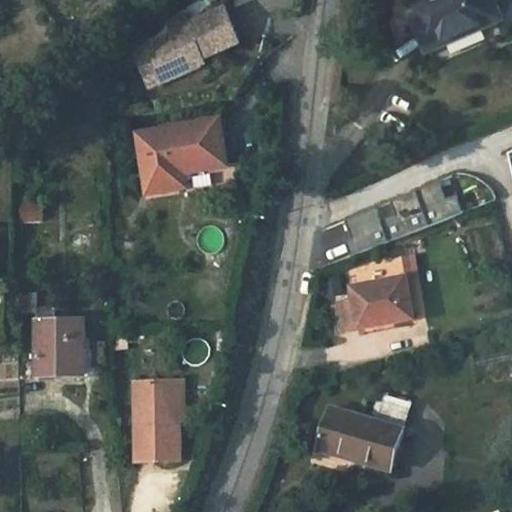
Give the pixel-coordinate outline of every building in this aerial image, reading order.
[(494,0),(415,0),(408,3),(429,52),(503,20),(494,0)] [(174,33),(149,45),(164,80),(206,63),(204,58),(240,42),(226,7),(188,22),(185,13),(168,19),(174,33)] [(164,80),(149,45),(135,50),(150,86),(164,80)] [(220,121),(138,134),(149,193),(186,187),(184,172),(227,165),(220,121)] [(353,258),(466,213),(459,197),(449,201),(442,183),(393,202),(399,217),(384,223),(378,208),(346,221),(354,239),(347,242),(353,258)] [(340,334),(361,330),(396,323),(417,318),(405,257),(349,267),(355,301),(335,306),(340,334)] [(18,294),(18,312),(36,312),(36,294),(18,294)] [(84,322),(38,322),(38,375),(57,375),(57,372),(85,371),(84,322)] [(397,328),(396,323),(361,330),(362,336),(397,328)] [(177,420),(184,420),(188,420),(187,380),(176,381),(177,420)] [(185,462),(184,420),(177,420),(176,381),(137,381),(139,463),(185,462)] [(406,425),(413,403),(385,395),(378,417),(406,425)] [(333,407),(323,442),(357,453),(356,459),(394,469),(405,429),(333,407)] [(321,449),(356,459),(357,453),(323,442),(321,449)]
